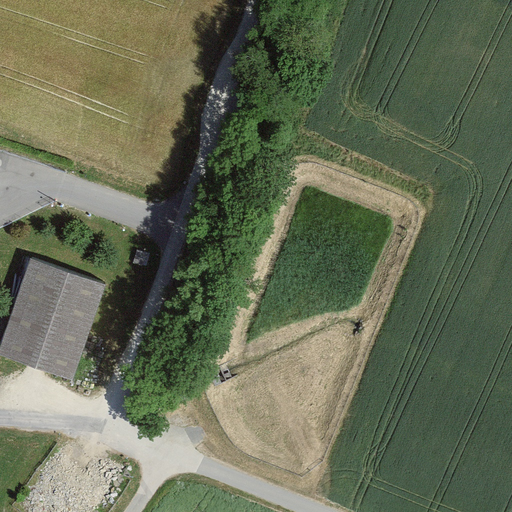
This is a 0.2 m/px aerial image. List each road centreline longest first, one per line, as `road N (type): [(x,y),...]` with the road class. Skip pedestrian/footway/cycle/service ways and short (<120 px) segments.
road 1 (unclassified): [(321,511),(177,453),(135,424),(125,402),(128,370),(253,0)]
road 2 (unknown): [(181,214),(20,186)]
road 3 (track): [(0,418),(135,424)]
